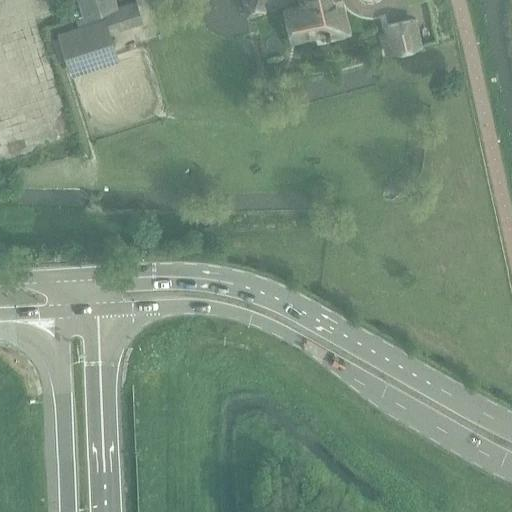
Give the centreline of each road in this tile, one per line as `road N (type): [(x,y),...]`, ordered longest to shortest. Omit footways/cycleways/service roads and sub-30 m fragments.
road 1 (secondary): [(511,428),(270,292),(210,275),(72,276)]
road 2 (secondary): [(88,311),(241,316),(511,470)]
road 3 (motorway): [(97,511),(88,311)]
road 4 (motorway): [(61,312),(67,511)]
